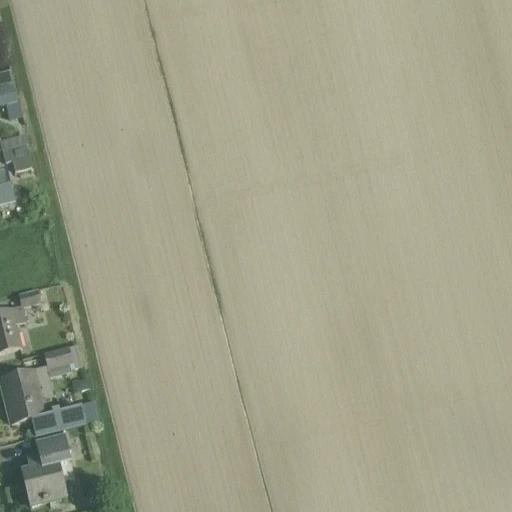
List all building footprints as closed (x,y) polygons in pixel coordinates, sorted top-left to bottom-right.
[(0,88),(11,86),(7,70),(0,71),(0,88)] [(0,107),(16,104),(13,87),(0,89),(0,107)] [(0,153),(3,153),(25,148),(25,147),(29,146),(27,137),(1,144),(0,141),(0,153)] [(16,173),(31,170),(25,148),(3,153),(6,166),(14,164),(16,173)] [(0,207),(13,204),(5,171),(0,172),(0,207)] [(0,356),(14,353),(23,351),(17,327),(28,325),(24,311),(42,306),(38,293),(19,298),(22,310),(0,315),(0,356)] [(73,366),(70,351),(45,357),(49,372),(73,366)] [(43,372),(1,382),(12,427),(47,419),(40,391),(48,389),(43,372)] [(23,472),(32,509),(69,500),(65,483),(74,481),(71,465),(73,465),(66,437),(38,443),(41,455),(32,457),(35,469),(23,472)]
